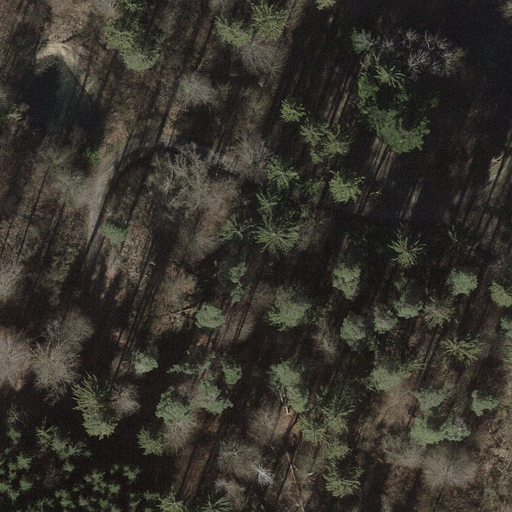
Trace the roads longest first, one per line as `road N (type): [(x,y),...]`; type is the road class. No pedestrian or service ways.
road 1 (track): [(511,165),(450,216),(376,216),(173,141),(134,140),(105,167),(93,205),(95,315),(77,360),(0,408)]
road 2 (track): [(511,252),(378,170),(337,122),(287,0)]
